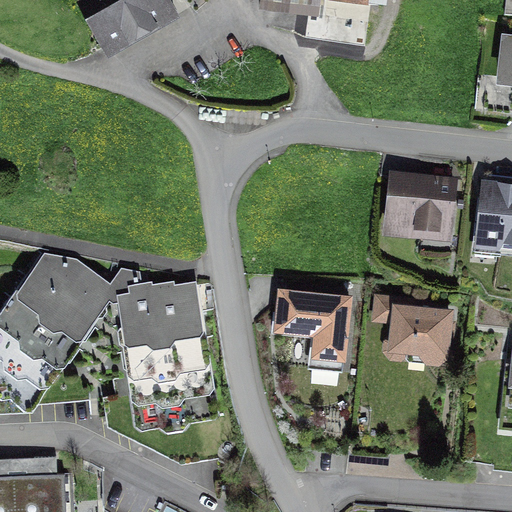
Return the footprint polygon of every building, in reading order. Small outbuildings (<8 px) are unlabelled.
[(167,0),(92,0),(84,5),(107,46),(151,22),(154,28),(176,16),(167,0)] [(338,0),(336,18),(377,23),(379,2),(367,0),(366,0),(338,0)] [(511,37),(506,37),(501,78),(489,77),(485,110),(511,113),(511,37)] [(54,84),(14,87),(18,141),(58,138),(54,84)] [(454,181),(394,175),(389,224),(449,230),(454,181)] [(511,187),(487,185),(479,251),(511,255),(511,187)] [(0,383),(29,405),(111,290),(113,288),(77,263),(47,255),(0,320),(0,383)] [(125,415),(127,426),(214,413),(193,280),(142,286),(141,275),(123,272),(113,288),(111,290),(121,298),(134,378),(119,379),(122,396),(104,398),(108,418),(125,415)] [(349,297),(281,291),(278,328),(318,332),(315,363),(342,366),(349,297)] [(412,300),(378,297),(377,318),(396,320),(395,337),(388,341),(387,352),(392,358),(401,358),(407,352),(408,348),(424,350),(424,355),(429,361),(440,362),(445,356),(450,312),(413,308),(412,300)] [(0,511),(74,511),(73,474),(1,476),(0,459),(0,511)] [(184,511),(103,469),(103,509),(109,511),(184,511)]
